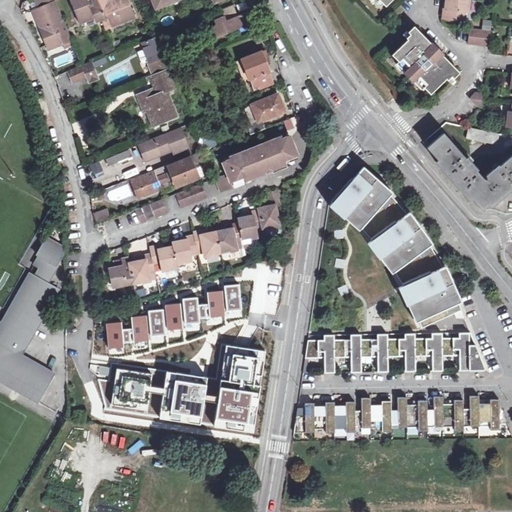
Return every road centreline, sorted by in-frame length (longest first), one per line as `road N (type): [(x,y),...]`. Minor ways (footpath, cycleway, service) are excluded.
road 1 (secondary): [(378,129),(328,168),(310,206),(264,511)]
road 2 (unclassified): [(89,382),(87,250),(77,189),(41,73),(0,7)]
road 3 (residential): [(309,390),(511,387)]
road 4 (secondary): [(378,129),(316,55),(289,0)]
road 5 (tertiary): [(475,247),(378,129)]
road 6 (residential): [(378,129),(443,109),(461,95),(476,65),(470,51)]
